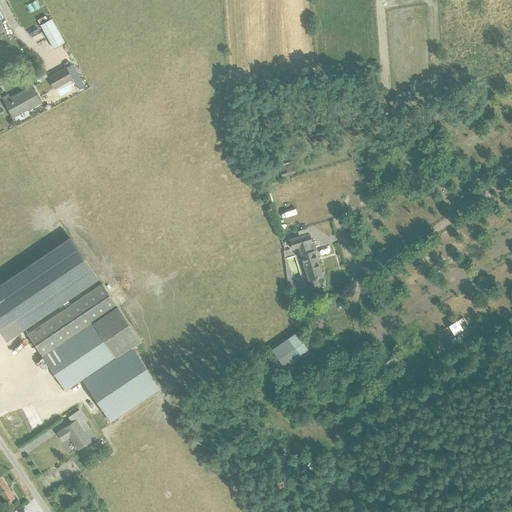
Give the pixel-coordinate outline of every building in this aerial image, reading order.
[(31,12),(41,8),(38,0),(34,0),(28,2),(31,12)] [(0,20),(0,26),(5,42),(16,39),(9,18),(0,20)] [(42,25),(54,49),(66,43),(53,19),(42,25)] [(55,88),(72,79),(79,90),(86,86),(74,64),(49,78),(55,88)] [(4,102),(13,118),(40,102),(32,86),(4,102)] [(292,164),(278,168),(280,177),(294,173),(292,164)] [(288,216),(304,211),(302,205),(287,210),(288,216)] [(289,240),(292,249),(298,247),(309,243),(312,243),(309,234),(289,240)] [(99,278),(71,236),(0,283),(0,322),(14,313),(24,328),(99,278)] [(309,243),(298,247),(301,254),(306,271),(309,271),(311,280),(307,281),(310,290),(320,287),(318,278),(322,276),(314,250),(312,251),(309,243)] [(28,334),(43,356),(65,390),(82,379),(110,422),(160,388),(133,347),(141,341),(102,284),(28,334)] [(286,366),(312,350),(300,331),(274,346),(286,366)] [(389,360),(392,366),(401,361),(397,354),(389,360)] [(79,410),(68,417),(72,423),(58,433),(63,440),(69,436),(78,449),(90,441),(79,424),(86,420),(79,410)] [(0,491),(0,492),(9,505),(16,500),(1,475),(0,475),(0,491)] [(81,511),(76,503),(68,508),(70,511),(81,511)]
